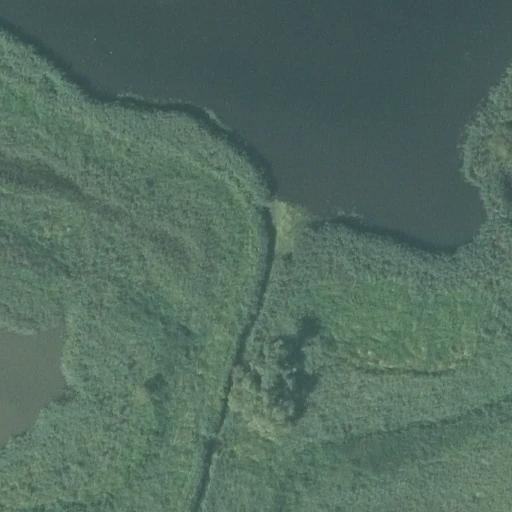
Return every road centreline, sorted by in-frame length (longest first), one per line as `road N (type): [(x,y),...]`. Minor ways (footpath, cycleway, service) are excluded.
road 1 (track): [(101,511),(127,486),(143,453),(169,341),(140,309),(64,286),(0,253)]
road 2 (track): [(511,413),(433,443),(320,467),(276,511)]
road 3 (track): [(175,511),(236,281),(248,262)]
